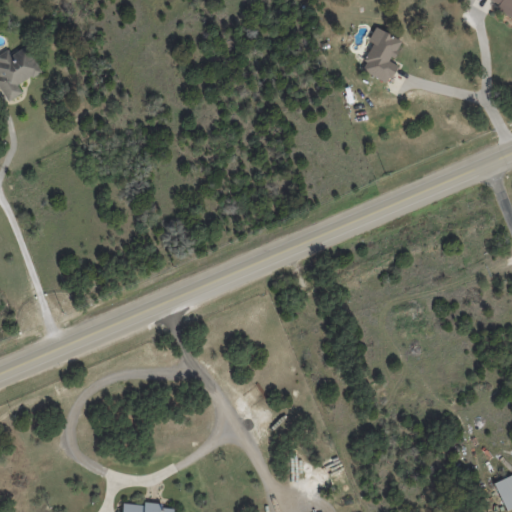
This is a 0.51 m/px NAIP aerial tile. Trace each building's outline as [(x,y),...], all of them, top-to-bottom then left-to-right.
[(511,0),(482,0),(511,14),(511,0)] [(400,40),(374,27),(367,41),(372,43),(359,69),(386,83),(396,65),(389,62),(400,40)] [(0,89),(7,102),(22,93),(17,85),(40,72),(25,46),(9,56),(7,53),(0,56),(0,89)] [(511,474),(496,484),(511,511),(511,510),(511,474)] [(126,503),(125,511),(175,511),(176,507),(126,503)]
